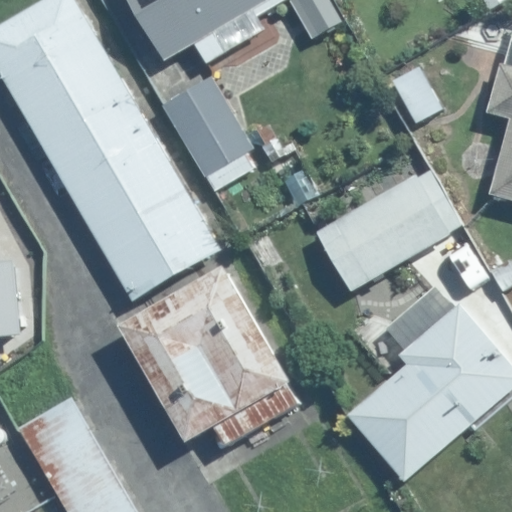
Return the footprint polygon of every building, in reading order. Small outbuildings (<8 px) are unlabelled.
[(50,0),(0,29),(0,58),(140,299),(228,248),(83,0),(50,0)] [(134,0),(166,56),(198,39),(211,63),(271,30),(259,9),(275,0),(134,0)] [(511,199),(511,65),(506,64),(491,114),(511,120),(511,135),(494,194),(511,199)] [(210,175),(248,153),(256,148),(216,79),(170,106),(172,110),(210,175)] [(354,292),(455,232),(469,224),(436,168),(322,236),(354,292)] [(298,384),(291,372),(231,265),(124,325),(190,441),(218,425),(232,450),(306,408),(294,386),(298,384)] [(425,296),(390,326),(384,331),(411,363),(355,414),(411,480),(471,428),(476,434),(511,403),(511,359),(466,305),(447,321),(425,296)] [(145,511),(77,397),(22,430),(71,511),(145,511)]
